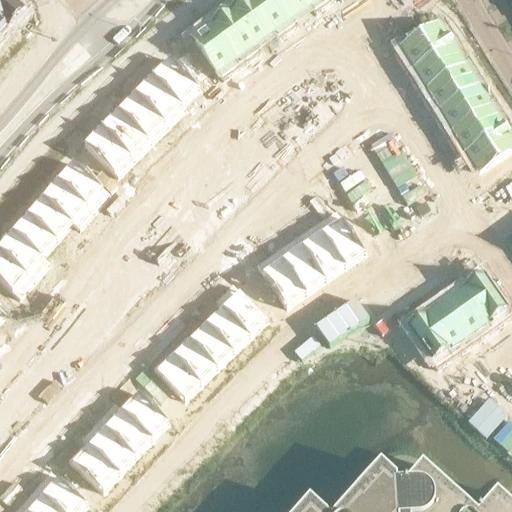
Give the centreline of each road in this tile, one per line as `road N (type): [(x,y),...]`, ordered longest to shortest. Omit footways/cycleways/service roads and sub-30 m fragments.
road 1 (residential): [(511,179),(310,316),(124,511)]
road 2 (residential): [(0,156),(113,44)]
road 3 (residential): [(85,24),(0,125)]
